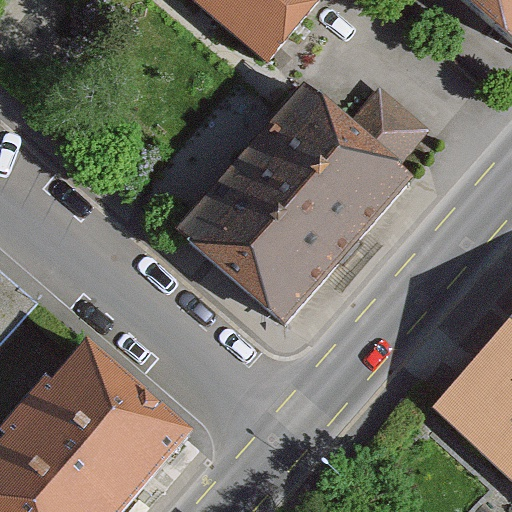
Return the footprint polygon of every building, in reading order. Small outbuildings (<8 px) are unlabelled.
[(183,0),(269,68),(322,0),(183,0)] [(511,0),(458,0),(511,45),(511,0)] [(427,134),(378,93),(352,124),(307,87),(179,241),(288,332),(413,183),(397,170),(427,134)] [(0,344),(35,304),(0,274),(0,344)] [(511,338),(441,414),(511,480),(511,338)] [(0,511),(125,511),(188,440),(86,352),(0,451),(0,511)]
